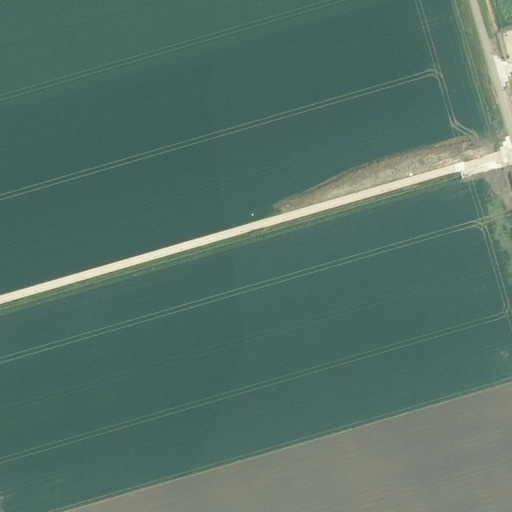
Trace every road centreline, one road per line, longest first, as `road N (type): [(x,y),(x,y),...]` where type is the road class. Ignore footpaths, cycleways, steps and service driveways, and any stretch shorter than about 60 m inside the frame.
road 1 (track): [(0,299),(511,151)]
road 2 (tertiary): [(511,138),(472,0)]
